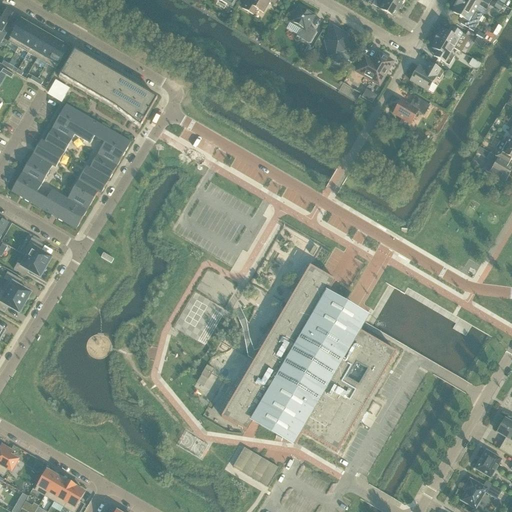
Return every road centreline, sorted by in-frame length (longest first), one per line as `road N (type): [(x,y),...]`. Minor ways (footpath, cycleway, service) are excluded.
road 1 (unclassified): [(511,293),(475,289),(168,111)]
road 2 (residential): [(21,0),(170,86),(168,111)]
road 3 (unclassified): [(418,511),(511,352)]
road 4 (residential): [(168,111),(82,250)]
road 5 (residential): [(82,250),(0,386)]
road 6 (residential): [(323,0),(399,44),(412,41),(437,0)]
road 7 (residential): [(0,424),(105,486)]
